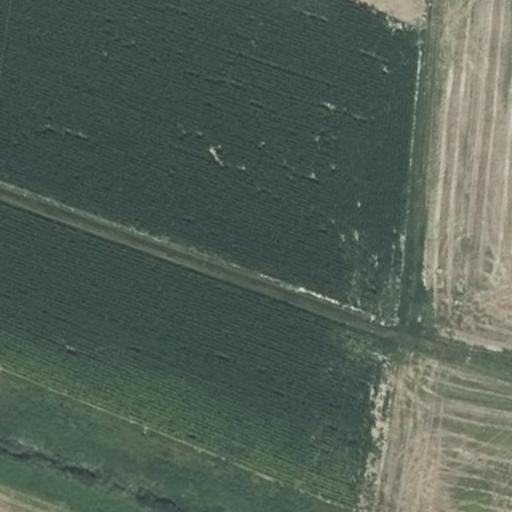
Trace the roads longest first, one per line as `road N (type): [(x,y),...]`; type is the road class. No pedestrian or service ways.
road 1 (track): [(0,190),(411,342),(511,355)]
road 2 (track): [(411,342),(440,0)]
